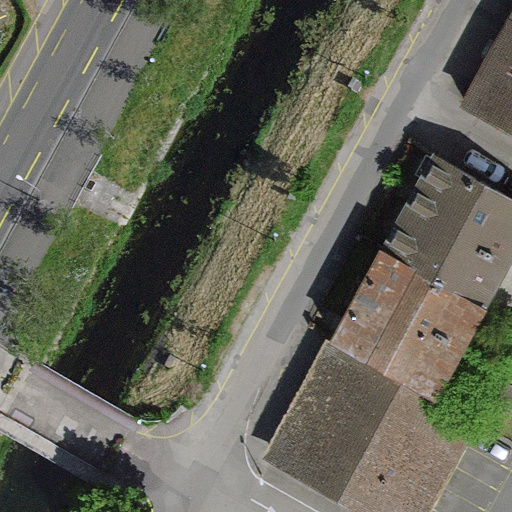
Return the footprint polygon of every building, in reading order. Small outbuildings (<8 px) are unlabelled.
[(511,13),(508,11),(458,102),(511,130),(511,13)] [(379,246),(482,302),(511,247),(511,199),(428,154),(379,246)] [(327,340),(431,396),(482,302),(379,246),(327,340)] [(511,323),(506,321),(492,346),(511,357),(511,323)] [(431,396),(327,340),(265,453),(373,511),(427,511),(477,421),(431,396)]
